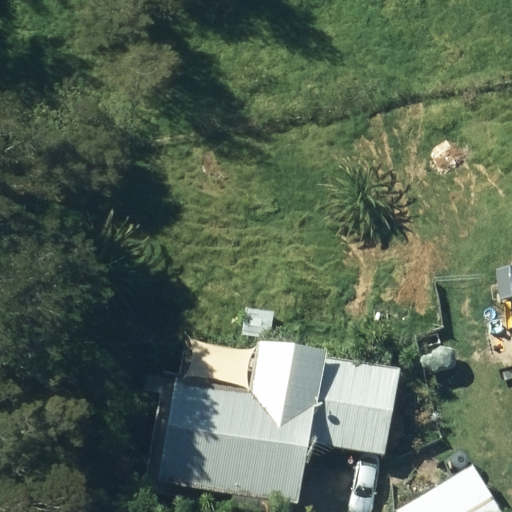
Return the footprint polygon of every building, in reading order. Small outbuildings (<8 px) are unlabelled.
[(216,137),(188,145),(195,172),(224,165),(216,137)] [(475,276),(476,312),(500,312),(499,277),(475,276)] [(412,337),(419,364),(448,357),(442,331),(412,337)] [(157,486),(292,509),(302,444),(378,455),(392,379),(317,365),(318,360),(252,348),(244,391),(149,375),(146,391),(171,394),(157,486)] [(401,511),(491,511),(470,473),(401,511)]
